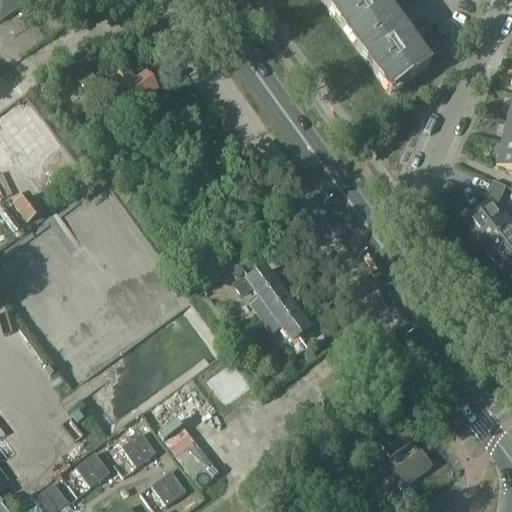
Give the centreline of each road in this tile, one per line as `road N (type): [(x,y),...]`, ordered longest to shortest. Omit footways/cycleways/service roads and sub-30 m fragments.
road 1 (unclassified): [(163,0),(389,321),(419,301)]
road 2 (primary): [(419,301),(205,0)]
road 3 (residential): [(422,179),(504,0)]
road 4 (primary): [(444,337),(464,399),(511,461)]
